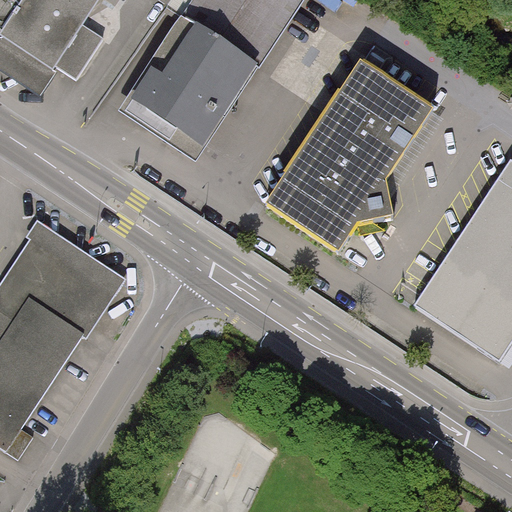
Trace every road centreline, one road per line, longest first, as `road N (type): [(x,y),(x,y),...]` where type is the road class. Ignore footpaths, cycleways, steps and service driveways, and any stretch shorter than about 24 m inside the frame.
road 1 (primary): [(198,262),(502,463)]
road 2 (residential): [(44,511),(198,262)]
road 3 (primary): [(0,130),(198,262)]
